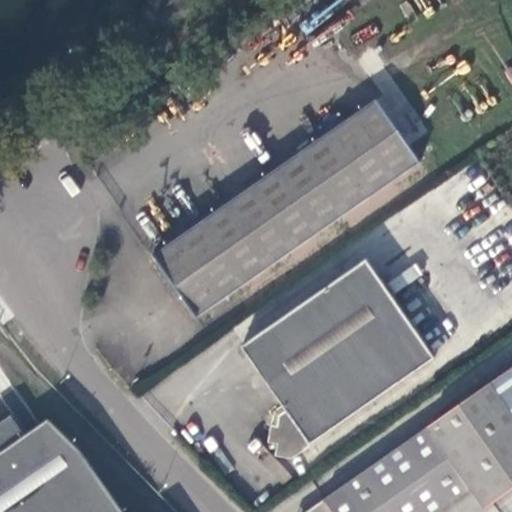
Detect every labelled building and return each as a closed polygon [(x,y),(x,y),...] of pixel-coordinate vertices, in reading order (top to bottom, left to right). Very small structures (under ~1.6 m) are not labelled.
[(384,70),(373,77),(384,95),(379,99),(408,144),(424,134),(384,70)] [(148,253),(189,315),(412,159),(373,99),(148,253)] [(270,454),(287,454),(429,357),(363,258),(237,343),(276,403),(267,409),(263,440),(271,442),(270,454)] [(393,294),(421,275),(411,260),(382,279),(393,294)] [(433,511),(469,487),(486,509),(511,490),(511,367),(300,511),(433,511)] [(0,511),(115,511),(79,452),(47,420),(0,452),(0,511)]
